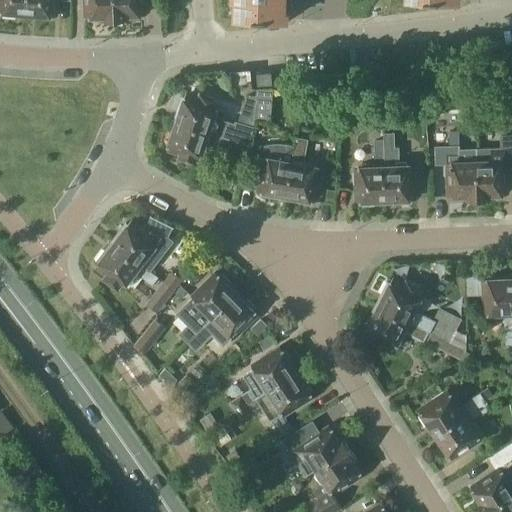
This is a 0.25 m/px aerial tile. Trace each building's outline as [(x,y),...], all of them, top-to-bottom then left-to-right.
[(2,0),(2,11),(4,11),(3,14),(16,15),(16,12),(27,13),(28,0),(2,0)] [(28,0),(27,13),(38,14),(38,17),(50,18),(51,15),(53,15),(54,0),(56,0),(57,0),(28,0)] [(89,0),(90,16),(102,15),(102,19),(116,19),(114,0),(89,0)] [(114,0),(116,19),(132,18),(132,14),(143,14),(142,0),(114,0)] [(238,0),(236,0),(235,19),(253,19),(253,20),(267,21),(267,20),(278,21),(278,22),(284,23),(284,19),(280,19),(280,13),(284,13),(284,0),(238,0)] [(267,71),(256,72),(256,87),(274,86),(273,71),(267,71)] [(311,85),(338,90),(341,74),(312,77),(311,85)] [(423,89),(422,75),(408,77),(409,91),(423,89)] [(434,88),(433,76),(425,77),(426,89),(434,88)] [(358,82),(346,84),(347,93),(359,92),(358,82)] [(254,120),(270,122),(274,87),(257,88),(254,120)] [(185,97),(177,121),(210,132),(218,134),(230,139),(249,146),(254,127),(235,121),(235,123),(224,119),(227,111),(217,108),(218,107),(214,106),(216,100),(201,95),(199,101),(185,97)] [(218,134),(210,132),(177,121),(169,147),(182,151),(179,158),(195,163),(198,156),(201,157),(206,143),(215,147),(216,145),(227,148),(230,139),(218,134)] [(451,162),(452,196),(464,196),(464,199),(479,199),(477,148),(460,148),(459,130),(450,131),(451,148),(437,148),(437,163),(451,162)] [(384,140),(386,200),(397,199),(397,202),(410,202),(410,199),(412,199),(412,183),(414,183),(414,170),(411,170),(411,165),(397,165),(396,159),(400,159),(400,147),(396,147),(395,132),(384,133),(384,140)] [(502,148),(477,148),(479,199),(494,198),(494,194),(505,194),(504,167),(511,166),(511,135),(502,135),(502,148)] [(269,146),(264,149),(267,161),(266,167),(263,166),(261,179),(264,179),(261,191),(264,191),(263,194),(276,196),(276,193),(287,195),(298,137),(293,136),(291,145),(281,143),(280,146),(274,145),(269,146)] [(309,139),(298,137),(287,195),(298,197),(297,200),(310,203),(311,200),(313,200),(316,185),(318,185),(321,173),(318,172),(319,167),(304,164),(309,139)] [(386,200),(384,140),(375,140),(375,144),(376,166),(359,167),(359,172),(356,172),(357,185),(360,185),(360,201),(362,201),(362,204),(375,203),(375,200),(386,200)] [(120,235),(114,243),(149,270),(150,270),(166,249),(167,250),(174,240),(169,237),(173,227),(174,228),(174,227),(151,215),(150,216),(151,216),(146,226),(145,226),(141,231),(130,223),(128,225),(126,223),(118,233),(120,235)] [(105,250),(98,260),(100,262),(99,264),(110,272),(105,278),(118,288),(122,282),(126,284),(135,271),(153,285),(159,277),(150,270),(149,270),(114,243),(108,252),(105,250)] [(182,334),(189,341),(237,293),(229,285),(231,283),(222,274),(220,276),(218,274),(207,285),(205,283),(196,292),(198,294),(195,298),(194,298),(179,313),(191,325),(182,334)] [(506,333),(507,345),(511,344),(511,277),(502,278),(501,275),(489,276),(489,279),(487,279),(487,295),(484,295),(485,308),(488,307),(488,313),(503,312),(504,321),(505,321),(506,333)] [(385,294),(379,305),(429,331),(436,334),(465,350),(467,335),(456,330),(462,318),(441,307),(433,322),(414,312),(422,297),(418,295),(421,288),(407,281),(404,288),(392,281),(391,283),(388,282),(382,293),(385,294)] [(173,290),(163,282),(147,304),(157,311),(173,290)] [(237,293),(189,341),(197,348),(203,342),(203,341),(202,337),(207,337),(207,338),(212,333),(223,344),(236,332),(238,334),(247,325),(245,323),(256,312),(254,310),(256,308),(247,299),(245,301),(237,293)] [(371,314),(365,326),(368,327),(367,329),(379,336),(376,342),(390,349),(393,343),(397,345),(405,329),(410,331),(410,332),(424,340),(429,331),(379,305),(374,316),(371,314)] [(143,334),(143,335),(137,343),(147,351),(165,327),(155,318),(143,334)] [(261,319),(252,328),(258,335),(268,326),(261,319)] [(435,335),(432,341),(434,345),(461,359),(465,351),(465,350),(436,334),(435,335)] [(270,335),(259,342),(265,350),(275,344),(270,335)] [(232,402),(237,410),(297,372),(291,362),(293,360),(286,350),(284,351),(282,349),(269,358),(268,355),(257,362),(258,365),(254,368),(255,369),(245,376),(253,388),(249,391),(250,391),(242,396),(232,402)] [(237,410),(242,418),(252,412),(252,411),(262,405),(271,419),(287,409),(289,412),(300,405),(298,402),(311,394),(310,392),(312,390),(306,380),(303,381),(297,372),(237,410)] [(470,399),(476,408),(489,399),(489,398),(494,395),(493,395),(488,387),(470,399)] [(436,433),(468,412),(464,414),(450,393),(446,396),(443,392),(433,399),(435,403),(422,411),(423,413),(420,415),(427,425),(430,424),(436,433)] [(476,408),(481,415),(491,409),(491,408),(494,406),(489,399),(476,408)] [(1,411),(0,412),(0,438),(13,428),(1,411)] [(468,412),(436,433),(442,443),(440,445),(447,455),(449,454),(450,456),(464,447),(466,451),(477,444),(474,440),(483,435),(468,412)] [(207,428),(217,422),(211,413),(201,419),(207,428)] [(307,476),(317,470),(349,449),(341,436),(338,439),(332,429),(320,436),(312,424),(280,444),(290,460),(295,457),(307,476)] [(483,511),(484,511),(511,494),(511,443),(493,456),(492,456),(501,470),(473,488),(479,498),(476,500),(483,511)] [(236,449),(227,455),(234,465),(243,459),(236,449)] [(358,462),(349,449),(317,470),(326,483),(317,489),(323,498),(308,507),(311,511),(335,511),(342,508),(332,492),(360,474),(354,464),(358,462)] [(30,452),(18,460),(23,468),(35,459),(30,452)] [(511,511),(511,494),(484,511),(511,511)]
